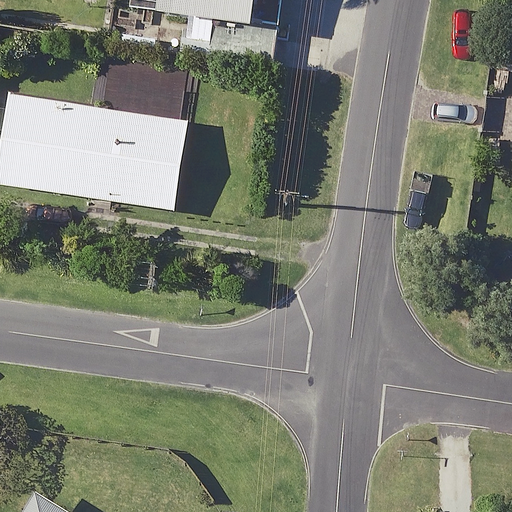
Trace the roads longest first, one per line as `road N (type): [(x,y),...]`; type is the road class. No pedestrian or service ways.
road 1 (residential): [(347,380),(399,0)]
road 2 (residential): [(0,331),(347,380)]
road 3 (residential): [(511,406),(347,380)]
road 4 (residential): [(338,511),(347,380)]
